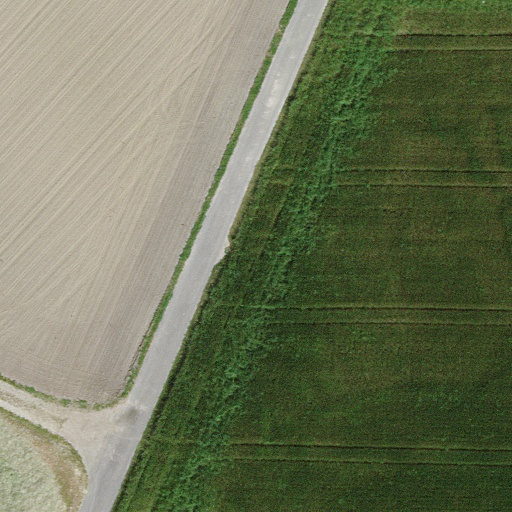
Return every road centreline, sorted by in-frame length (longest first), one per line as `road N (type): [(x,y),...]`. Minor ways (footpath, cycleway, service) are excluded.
road 1 (unclassified): [(98,511),(321,0)]
road 2 (track): [(121,458),(0,397)]
